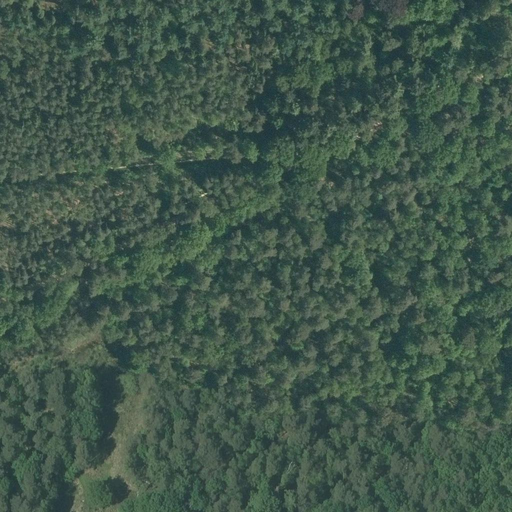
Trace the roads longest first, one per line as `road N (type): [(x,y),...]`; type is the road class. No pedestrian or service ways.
road 1 (track): [(0,303),(511,60)]
road 2 (track): [(0,172),(312,146),(316,154)]
road 3 (track): [(430,92),(434,54),(422,34),(361,0)]
